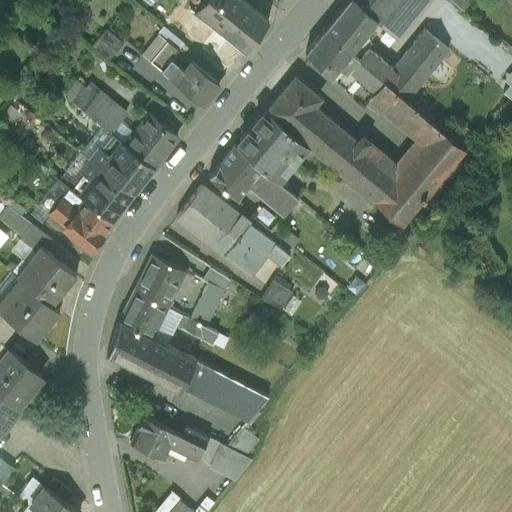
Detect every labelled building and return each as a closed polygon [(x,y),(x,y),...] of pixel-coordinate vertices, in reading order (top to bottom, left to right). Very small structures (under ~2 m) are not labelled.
[(217,28),(245,51),(268,21),(241,0),(197,0),(190,9),(191,10),(211,26),(213,25),(217,28)] [(377,20),(353,0),(348,0),(323,31),(349,53),(368,30),(376,21),(377,20)] [(425,0),(353,0),(377,20),(376,21),(396,38),(426,1),(425,0)] [(449,0),(466,14),(477,0),(449,0)] [(186,38),(201,49),(217,28),(213,25),(211,26),(191,10),(183,20),(187,24),(181,33),(186,38)] [(166,41),(178,50),(186,38),(181,33),(168,23),(142,55),(149,61),(166,41)] [(227,72),(245,51),(217,28),(201,49),(227,72)] [(92,46),(108,60),(123,44),(105,29),(92,46)] [(424,29),(392,68),(382,80),(399,95),(405,100),(447,49),(424,29)] [(368,30),(349,53),(382,80),(392,68),(368,48),(373,42),(370,39),(374,35),(368,30)] [(349,53),(323,31),(305,53),(331,75),(337,68),(345,73),(349,69),(357,76),(374,91),(382,80),(349,53)] [(168,76),(177,64),(171,59),(178,50),(166,41),(149,61),(168,76)] [(168,76),(202,105),(219,83),(190,60),(183,70),(177,64),(168,76)] [(345,88),(357,76),(349,69),(345,73),(337,68),(331,75),(329,76),(345,88)] [(511,97),(511,68),(498,87),(511,97)] [(267,111),(292,133),(313,107),(298,93),(306,84),(295,76),(266,110),(267,111)] [(382,80),(374,91),(370,94),(371,97),(386,109),(399,95),(382,80)] [(321,97),(306,84),(298,93),(313,107),(315,105),(321,97)] [(103,126),(110,132),(126,113),(98,90),(94,95),(84,86),(71,101),(103,126)] [(405,100),(399,95),(386,109),(423,140),(436,125),(405,100)] [(308,146),(373,200),(401,167),(361,133),(355,140),(315,105),(313,107),(292,133),(308,146)] [(292,133),(267,111),(249,133),(266,148),(264,150),(287,170),(308,146),(292,133)] [(153,166),(177,137),(149,114),(125,144),(138,154),(153,166)] [(464,148),(436,125),(423,140),(401,167),(373,200),(400,224),(464,148)] [(130,163),(138,154),(125,144),(110,132),(103,126),(82,154),(91,162),(100,149),(104,152),(109,146),(130,163)] [(266,148),(249,133),(237,146),(262,168),(279,181),(287,170),(264,150),(266,148)] [(208,176),(237,199),(245,189),(262,168),(237,146),(234,143),(208,176)] [(91,162),(132,194),(144,178),(144,177),(133,168),(134,167),(130,163),(109,146),(104,152),(100,149),(91,162)] [(133,168),(144,177),(153,166),(138,154),(130,163),(134,167),(133,168)] [(132,194),(91,162),(82,174),(85,177),(80,183),(101,199),(106,203),(107,202),(119,210),(132,194)] [(297,197),(279,181),(262,168),(245,189),(250,192),(255,187),(284,212),(297,197)] [(94,208),(101,199),(80,183),(74,191),(85,200),(94,208)] [(248,222),(201,184),(176,216),(224,254),(248,222)] [(64,225),(77,209),(62,196),(49,213),(64,225)] [(94,208),(110,220),(119,210),(107,202),(106,203),(101,199),(94,208)] [(64,226),(90,248),(110,221),(110,220),(94,208),(85,200),(77,209),(64,225),(64,226)] [(39,244),(44,248),(52,238),(7,204),(0,212),(0,216),(21,234),(11,249),(25,262),(39,244)] [(289,254),(248,222),(224,254),(265,285),(289,254)] [(22,280),(52,304),(76,274),(44,248),(39,244),(25,262),(32,267),(22,280)] [(185,270),(152,253),(134,290),(168,306),(185,270)] [(32,267),(25,262),(15,275),(18,277),(22,280),(32,267)] [(207,281),(220,287),(227,278),(210,267),(202,278),(207,281)] [(59,311),(52,304),(22,280),(18,277),(0,300),(0,311),(17,325),(35,340),(59,311)] [(261,297),(276,306),(287,289),(271,279),(261,297)] [(190,317),(206,325),(224,289),(220,287),(207,281),(190,317)] [(153,337),(168,306),(134,290),(118,319),(141,331),(153,337)] [(0,311),(0,326),(10,334),(17,325),(0,311)] [(217,332),(206,325),(190,317),(185,329),(212,343),(217,332)] [(141,331),(118,319),(106,354),(125,364),(141,331)] [(0,346),(3,343),(10,334),(0,326),(0,346)] [(153,337),(141,331),(125,364),(143,373),(160,340),(153,337)] [(160,340),(143,373),(160,382),(177,350),(160,340)] [(0,360),(9,348),(3,343),(0,346),(0,360)] [(0,390),(17,405),(41,375),(9,348),(0,360),(0,390)] [(195,359),(177,350),(160,382),(179,391),(183,384),(195,359)] [(268,396),(195,359),(183,384),(250,417),(268,396)] [(17,405),(0,390),(0,426),(2,428),(19,406),(17,405)] [(166,426),(142,414),(136,425),(137,426),(130,441),(162,457),(168,445),(197,459),(198,457),(204,444),(181,433),(166,426)] [(181,433),(185,424),(171,418),(166,426),(181,433)] [(185,424),(181,433),(204,444),(208,436),(185,424)] [(227,445),(243,453),(256,436),(242,426),(227,445)] [(227,445),(208,436),(204,444),(198,457),(214,465),(214,468),(235,478),(252,457),(243,453),(227,445)] [(0,484),(13,468),(0,457),(0,484)] [(46,487),(65,502),(72,492),(53,478),(46,487)] [(45,486),(30,505),(39,511),(78,511),(65,502),(46,487),(45,486)] [(195,511),(170,492),(153,511),(195,511)]
